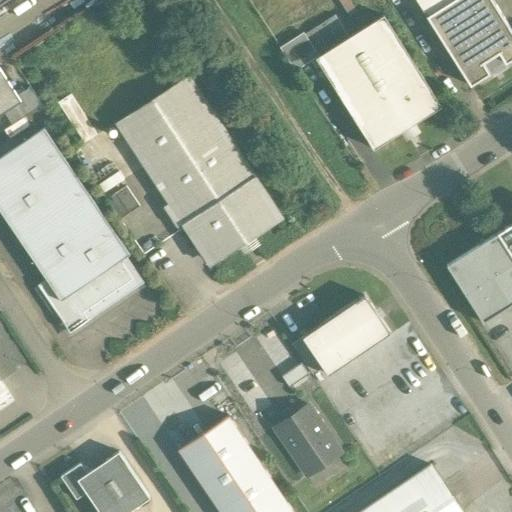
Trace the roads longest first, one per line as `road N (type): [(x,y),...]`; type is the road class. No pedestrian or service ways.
road 1 (unclassified): [(364,222),(81,406)]
road 2 (track): [(357,226),(204,0)]
road 3 (unclassified): [(511,440),(364,222)]
road 4 (unclassified): [(511,130),(364,222)]
road 5 (unclassified): [(81,406),(0,276)]
